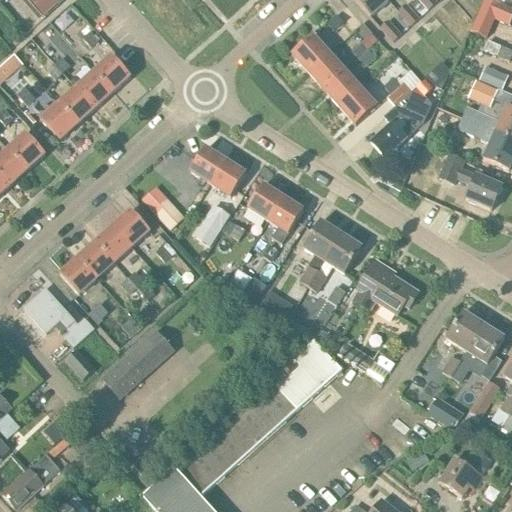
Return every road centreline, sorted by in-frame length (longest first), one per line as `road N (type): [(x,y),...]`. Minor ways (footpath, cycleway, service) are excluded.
road 1 (residential): [(493,289),(201,93)]
road 2 (residential): [(0,293),(201,93)]
road 3 (residential): [(296,0),(201,93)]
road 4 (residential): [(201,93),(111,0)]
